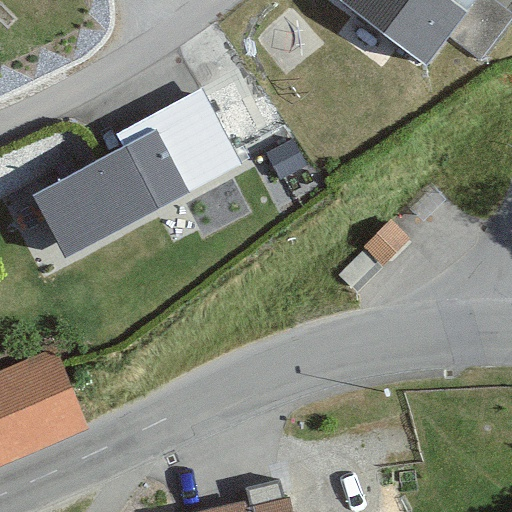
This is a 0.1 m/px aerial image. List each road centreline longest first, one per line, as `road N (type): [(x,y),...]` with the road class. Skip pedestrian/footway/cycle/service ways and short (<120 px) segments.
road 1 (tertiary): [(511,323),(440,328),(269,369),(0,496)]
road 2 (residential): [(0,118),(120,66),(204,0)]
